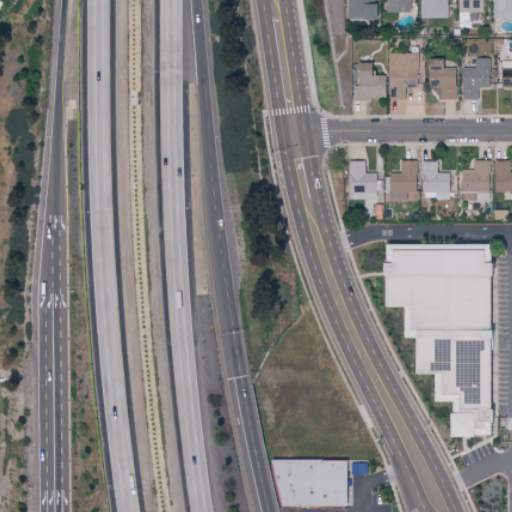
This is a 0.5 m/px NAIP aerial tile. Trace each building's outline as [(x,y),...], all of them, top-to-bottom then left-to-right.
[(376,20),(376,0),(349,0),(349,19),(376,20)] [(412,12),(411,0),(387,0),(387,13),(412,12)] [(448,0),(421,0),(421,18),(449,18),(448,0)] [(458,0),(459,12),(469,12),(468,20),(477,21),(477,13),(483,13),(483,0),(458,0)] [(511,0),(493,0),(494,19),(511,18),(511,0)] [(388,53),(388,100),(405,100),(405,88),(417,88),(418,54),(388,53)] [(477,100),(478,88),(489,88),(490,59),(476,59),(476,69),(462,68),(461,99),(477,100)] [(385,100),(385,76),(367,76),(367,63),(354,63),(354,100),(385,100)] [(511,69),(501,69),(500,88),(511,87),(511,69)] [(407,200),(407,193),(417,193),(416,160),(399,160),(399,173),(388,173),(389,200),(407,200)] [(489,160),(472,160),(472,170),(462,170),(462,200),(489,200),(489,160)] [(494,161),(495,192),(511,192),(511,172),(511,173),(510,160),(494,161)] [(348,200),(376,199),(375,174),(364,174),(363,161),(347,162),(348,200)] [(436,161),(421,161),(422,199),(449,198),(449,172),(437,173),(436,161)] [(507,210),(493,210),(492,220),(506,220),(507,210)] [(492,435),(488,310),(487,310),(486,276),(495,276),(494,262),(474,263),(473,248),(381,251),(382,262),(373,262),(374,306),(399,306),(400,330),(404,330),(405,373),(429,372),(430,394),(446,394),(447,412),(440,412),(441,436),(492,435)] [(272,458),(284,507),(349,506),(348,457),(272,458)] [(352,475),(365,475),(365,463),(351,463),(352,475)]
